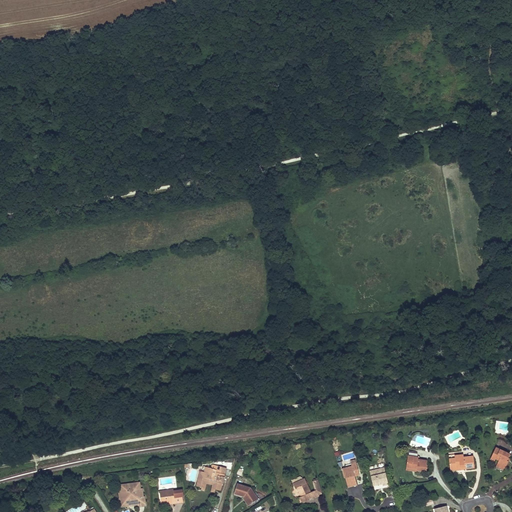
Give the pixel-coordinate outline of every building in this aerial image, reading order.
[(475,38),(458,41),(459,47),(476,44),(475,38)] [(510,454),(496,448),(491,457),(496,459),(499,460),(498,463),(506,467),(508,462),(507,461),(510,454)] [(455,458),(449,459),(450,468),(465,467),(465,469),(470,468),(475,468),(473,456),(464,457),(463,455),(455,456),(455,458)] [(418,457),(408,456),(406,467),(417,469),(416,470),(427,472),(427,468),(428,465),(427,465),(427,461),(418,459),(418,457)] [(360,473),(356,460),(354,461),(354,463),(353,463),(354,465),(352,465),(353,467),(344,470),(346,477),(348,479),(347,481),(349,488),(358,485),(355,477),(355,474),(360,473)] [(224,477),(227,468),(213,465),(212,468),(210,468),(209,473),(205,472),(200,471),(196,486),(202,487),(204,480),(216,483),(215,489),(221,491),(223,484),(225,477),(224,477)] [(387,487),(383,471),(377,472),(377,473),(373,474),(373,473),(368,474),(372,489),(377,487),(376,484),(381,483),(381,486),(382,488),(387,487)] [(296,488),(297,488),(307,483),(304,478),(294,483),(296,488)] [(216,483),(204,480),(202,487),(201,489),(205,490),(206,484),(209,484),(213,485),(211,491),(215,492),(215,489),(216,483)] [(313,482),(315,490),(317,489),(320,495),(322,494),(318,480),(314,481),(313,482)] [(139,483),(126,485),(126,489),(121,490),(119,492),(120,499),(124,499),(126,500),(124,503),(128,506),(131,502),(131,500),(134,500),(135,503),(137,503),(138,507),(142,506),(145,506),(144,497),(143,497),(142,489),(139,489),(139,488),(140,488),(139,483)] [(307,483),(297,488),(301,496),(311,492),(307,483)] [(251,488),(238,484),(235,494),(241,496),(245,497),(246,498),(247,498),(248,499),(247,500),(251,505),(255,502),(253,499),(257,497),(251,488)] [(160,491),(161,501),(164,501),(165,503),(175,502),(175,503),(183,502),(183,496),(184,496),(183,490),(174,491),(174,489),(160,491)] [(315,490),(311,492),(301,496),(300,497),(302,501),(307,498),(308,499),(313,497),(313,498),(320,495),(317,489),(315,490)]
